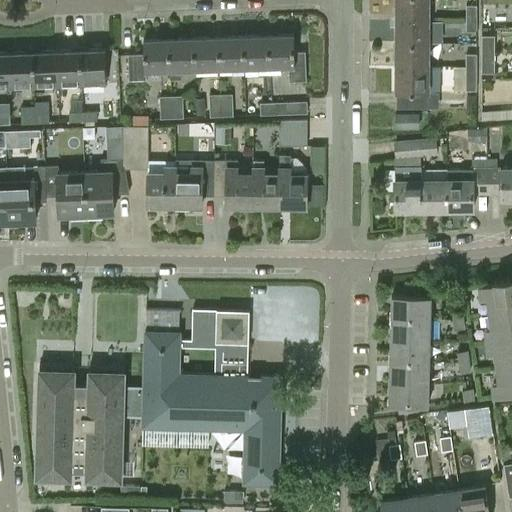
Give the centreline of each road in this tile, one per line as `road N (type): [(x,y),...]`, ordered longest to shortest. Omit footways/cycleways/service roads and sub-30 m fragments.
road 1 (residential): [(0,259),(340,263)]
road 2 (residential): [(294,0),(0,10)]
road 3 (residential): [(340,263),(339,0)]
road 4 (residential): [(335,511),(340,263)]
road 5 (residential): [(340,263),(511,249)]
